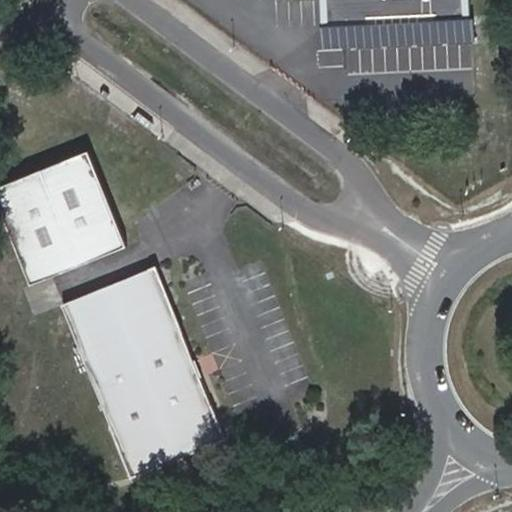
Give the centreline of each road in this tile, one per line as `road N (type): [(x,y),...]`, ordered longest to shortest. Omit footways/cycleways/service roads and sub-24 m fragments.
road 1 (unclassified): [(41,27),(82,45),(300,208),(326,219),(373,218)]
road 2 (unclassified): [(373,218),(348,159),(132,0)]
road 3 (tertiary): [(447,270),(423,323),(427,382),(457,433),(477,445)]
